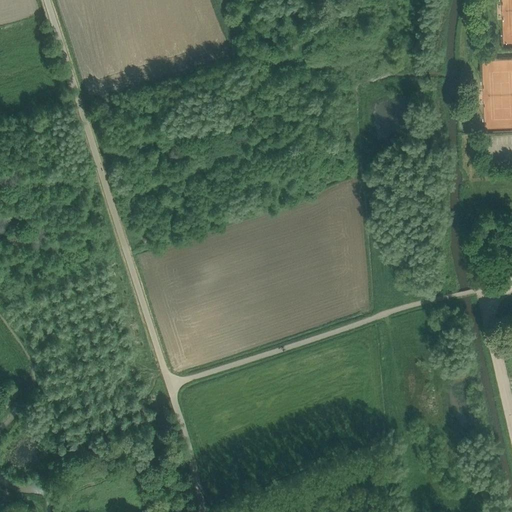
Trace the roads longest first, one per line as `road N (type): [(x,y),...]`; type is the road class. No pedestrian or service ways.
road 1 (unclassified): [(169,386),(47,0)]
road 2 (unclassified): [(169,386),(455,295)]
road 3 (unclassified): [(511,424),(485,304),(511,287)]
road 4 (unclassified): [(203,511),(196,463),(169,386)]
